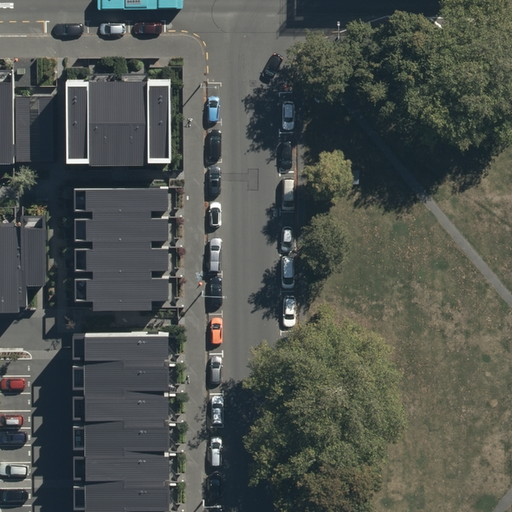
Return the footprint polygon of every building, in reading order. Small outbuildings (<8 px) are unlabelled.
[(32,92),(32,64),(0,64),(0,162),(53,162),(51,91),(32,92)] [(93,81),(71,81),(72,156),(168,156),(168,81),(147,81),(147,73),(128,74),(128,79),(114,79),(114,73),(93,73),(93,81)] [(167,178),(74,178),(73,289),(91,289),(91,299),(150,300),(150,290),(167,290),(167,178)] [(45,275),(44,203),(0,203),(0,309),(26,309),(26,275),(45,275)] [(170,511),(170,332),(77,334),(77,511),(170,511)]
